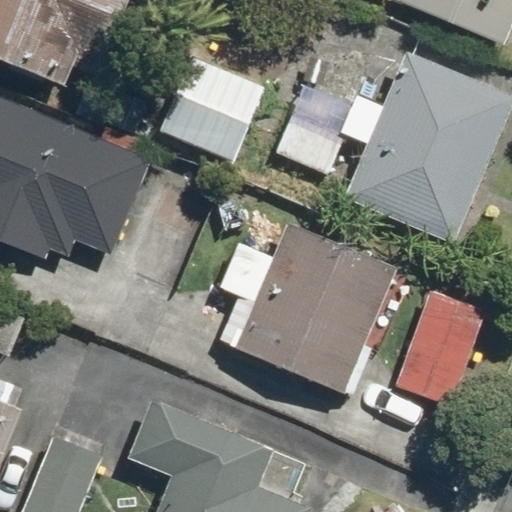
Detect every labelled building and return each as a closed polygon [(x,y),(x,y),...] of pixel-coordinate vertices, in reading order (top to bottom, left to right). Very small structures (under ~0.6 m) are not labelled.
[(0,0),(0,78),(52,92),(58,76),(83,85),(116,0),(0,0)] [(511,0),(370,0),(384,5),(436,31),(495,55),(511,12),(511,0)] [(503,105),(391,59),(369,112),(345,103),(342,110),(295,90),(267,158),(321,180),(336,142),(354,150),(330,207),(443,253),(503,105)] [(254,94),(181,64),(151,137),(223,167),(254,94)] [(91,145),(0,106),(0,253),(36,264),(40,255),(60,262),(66,248),(101,261),(149,151),(98,129),(91,145)] [(276,229),(226,353),(275,378),(334,401),(387,273),(276,229)] [(421,297),(388,392),(444,411),(477,316),(421,297)] [(18,326),(0,317),(0,362),(1,363),(18,326)] [(160,482),(148,511),(295,511),(249,493),(263,458),(139,407),(116,464),(160,482)] [(0,438),(9,418),(0,414),(0,438)] [(80,511),(100,451),(48,434),(22,511),(80,511)]
